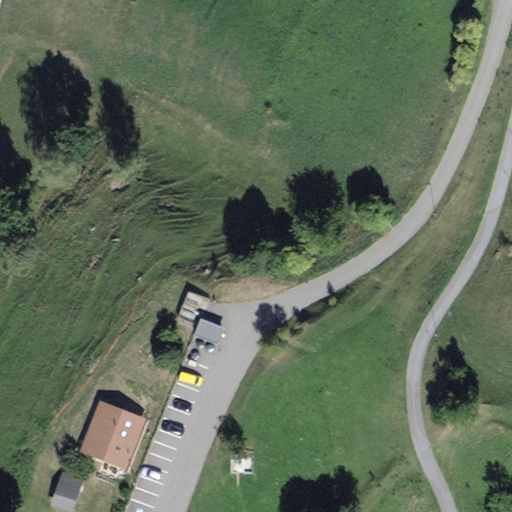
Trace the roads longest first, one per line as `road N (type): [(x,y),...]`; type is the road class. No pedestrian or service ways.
road 1 (residential): [(506,0),(478,91),(423,206),(359,267),(265,314),(244,336),(170,511)]
road 2 (residential): [(448,511),(419,434),(415,364),(423,337),(475,256),(511,142)]
